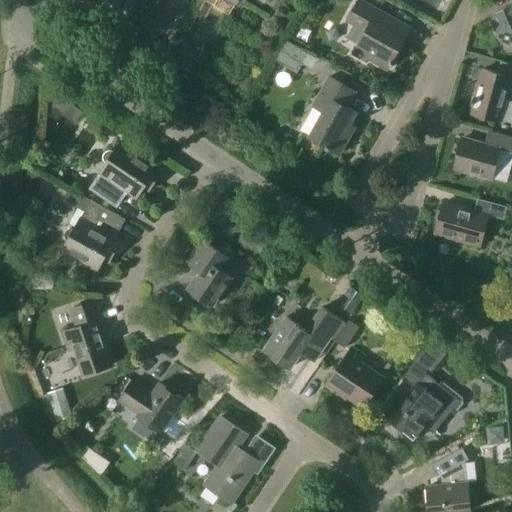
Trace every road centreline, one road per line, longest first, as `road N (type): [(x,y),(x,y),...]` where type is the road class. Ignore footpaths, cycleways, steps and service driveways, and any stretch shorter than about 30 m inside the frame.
road 1 (residential): [(306,441),(151,334),(130,305),(139,266),(212,157)]
road 2 (residential): [(212,157),(15,21),(9,0)]
road 3 (residential): [(511,357),(359,257)]
road 4 (residential): [(359,257),(212,157)]
road 5 (residential): [(381,221),(406,221),(443,172),(456,108),(447,88)]
road 6 (residential): [(381,221),(373,195),(381,163),(425,93),(447,88)]
